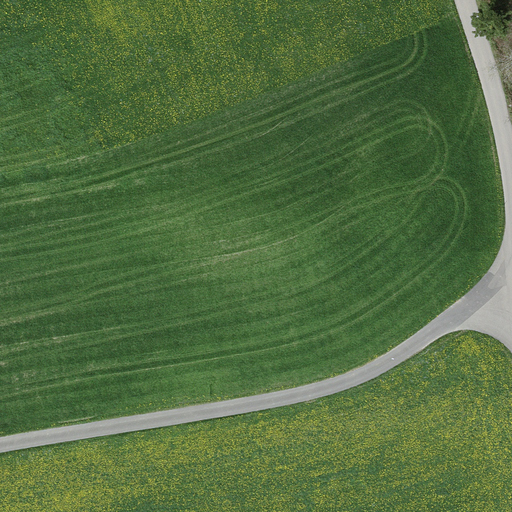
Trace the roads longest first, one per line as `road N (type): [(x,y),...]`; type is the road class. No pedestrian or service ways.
road 1 (track): [(511,279),(343,381),(0,444)]
road 2 (unclassified): [(466,0),(511,179)]
